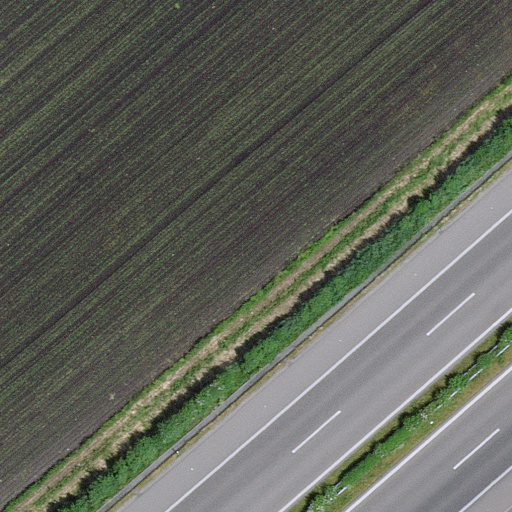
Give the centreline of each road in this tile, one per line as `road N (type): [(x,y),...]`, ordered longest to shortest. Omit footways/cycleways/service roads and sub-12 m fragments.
road 1 (motorway): [(511,259),(222,511)]
road 2 (motorway): [(403,511),(511,417)]
